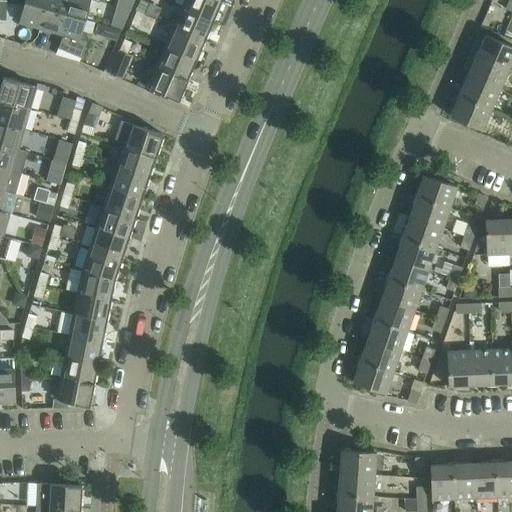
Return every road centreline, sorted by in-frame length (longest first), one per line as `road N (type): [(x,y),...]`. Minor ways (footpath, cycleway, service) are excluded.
road 1 (residential): [(326,402),(361,259),(417,125),(511,158)]
road 2 (tertiary): [(284,80),(206,245),(157,441)]
road 3 (tertiary): [(179,444),(227,247),(284,80)]
road 4 (residential): [(118,439),(158,270),(210,129)]
road 5 (residential): [(210,129),(0,46)]
road 6 (residential): [(326,402),(447,425),(511,424)]
road 7 (residential): [(210,129),(264,0)]
